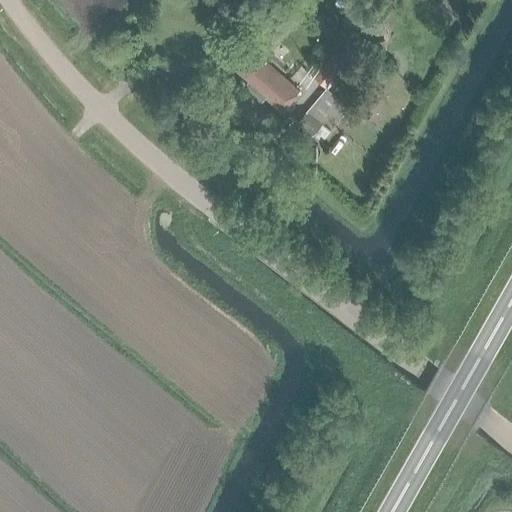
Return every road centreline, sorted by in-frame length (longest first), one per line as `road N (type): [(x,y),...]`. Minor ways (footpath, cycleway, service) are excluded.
road 1 (unclassified): [(511,444),(147,155),(64,73),(8,0)]
road 2 (trunk): [(395,511),(511,306)]
